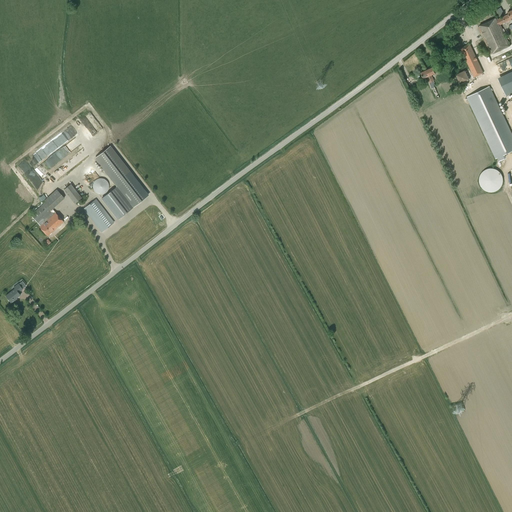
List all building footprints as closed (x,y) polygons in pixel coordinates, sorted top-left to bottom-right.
[(496,10),(499,15),(504,13),(500,7),(496,10)] [(505,15),(497,19),(500,25),(511,20),(511,18),(511,17),(511,10),(507,12),(508,14),(505,15)] [(510,46),(500,25),(497,19),(497,18),(478,27),(481,33),(482,32),(484,37),(483,38),(487,45),(491,55),(510,46)] [(474,77),(480,74),(483,73),(469,44),(460,48),(465,57),(474,77)] [(433,77),(432,75),(435,73),(432,67),(426,70),(432,81),(434,80),(433,77)] [(432,81),(426,70),(421,73),(423,79),(427,77),(427,79),(429,83),(432,88),(434,87),(432,81)] [(460,84),(469,79),(465,70),(456,74),(460,84)] [(511,71),(498,78),(506,96),(511,92),(511,71)] [(504,159),(502,155),(511,150),(511,133),(490,86),(466,97),(495,159),(497,158),(499,162),(504,159)] [(61,143),(62,144),(64,141),(59,135),(53,141),(54,141),(53,143),(57,147),(61,143)] [(68,144),(41,165),(45,171),(82,143),(77,136),(72,140),(70,138),(66,142),(68,144)] [(102,198),(118,219),(149,195),(111,146),(96,158),(118,186),(102,198)] [(85,149),(50,174),(55,181),(90,155),(85,149)] [(482,189),(484,191),(488,192),(491,192),(495,192),(498,190),(501,187),(502,183),(503,180),(502,176),(500,173),(497,170),(494,169),(491,168),(487,169),(484,170),(481,172),(479,175),(478,179),(478,182),(480,186),(482,189)] [(108,184),(107,182),(106,180),(104,179),(101,178),(99,178),(97,179),(95,180),(94,182),(93,185),(93,187),(93,189),(94,191),(96,193),(98,194),(101,194),(103,194),(105,193),(107,191),(108,189),(109,186),(108,184)] [(79,182),(67,191),(79,207),(91,198),(79,182)] [(44,200),(46,202),(30,215),(40,226),(39,227),(47,236),(63,222),(52,209),(64,198),(56,189),(44,200)] [(83,209),(101,232),(114,222),(96,199),(83,209)] [(14,287),(15,289),(6,296),(11,302),(20,295),(18,292),(22,289),(18,284),(14,287)]
